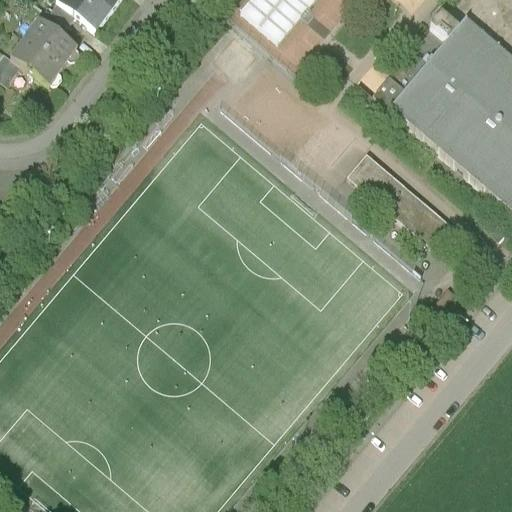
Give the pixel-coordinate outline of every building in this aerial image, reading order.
[(96,34),(112,12),(94,0),(59,0),(56,5),(96,34)] [(94,0),(112,12),(120,0),(94,0)] [(258,0),(243,19),(301,67),(358,0),(258,0)] [(511,0),(463,0),(376,103),(511,217),(511,0)] [(39,21),(24,41),(64,69),(78,50),(39,21)] [(50,89),(64,69),(24,41),(10,60),(50,89)] [(463,243),(368,162),(349,183),(444,265),(463,243)] [(436,311),(454,324),(467,305),(449,292),(436,311)]
